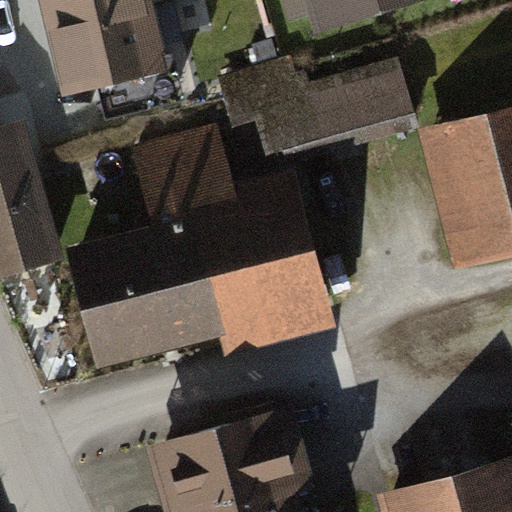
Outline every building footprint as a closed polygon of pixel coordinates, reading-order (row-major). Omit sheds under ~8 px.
[(21,0),(43,90),(158,62),(144,5),(166,0),(21,0)] [(291,0),(293,5),(308,0),(317,0),(322,15),(372,0),(291,0)] [(287,63),(217,83),(229,127),(252,120),(266,168),(406,127),(389,69),(297,96),(287,63)] [(8,114),(0,116),(0,263),(51,248),(8,114)] [(511,114),(411,139),(444,275),(511,258),(511,114)] [(144,234),(41,262),(74,381),(210,344),(215,360),(316,332),(272,173),(227,185),(211,129),(122,153),(144,234)] [(276,416),(132,460),(148,511),(281,511),(281,508),(302,501),(276,416)] [(511,511),(511,461),(362,500),(365,511),(511,511)]
